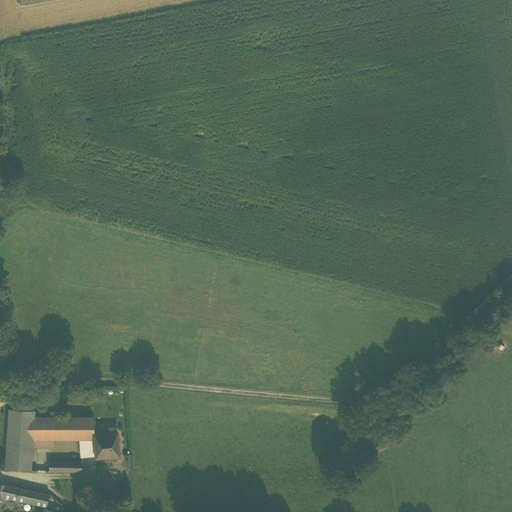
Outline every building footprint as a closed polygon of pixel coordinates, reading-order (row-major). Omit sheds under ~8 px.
[(5,469),(31,471),(32,448),(34,417),(34,411),(8,409),(5,469)] [(50,440),(80,440),(93,440),(93,435),(94,435),(93,418),(61,418),(61,412),(52,412),(52,418),(44,418),(43,440),(50,440)] [(34,417),(32,448),(49,448),(50,440),(43,440),(44,418),(34,417)] [(95,456),(95,459),(119,457),(117,433),(94,435),(93,435),(93,440),(95,456)] [(95,456),(93,440),(80,440),(81,457),(95,456)] [(55,472),(81,472),(81,463),(48,462),(48,463),(49,463),(49,472),(55,472)] [(3,497),(46,507),(49,495),(0,484),(0,506),(1,506),(3,497)]
